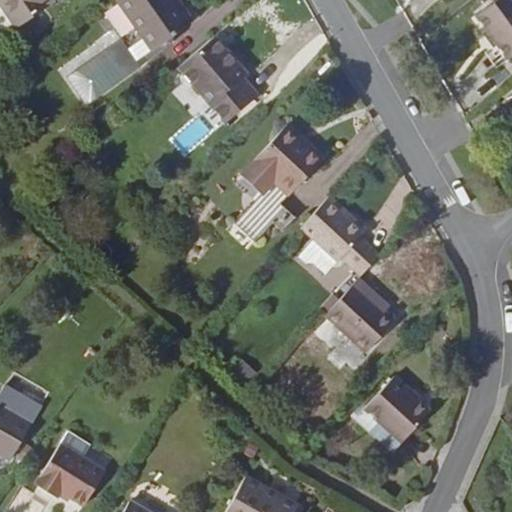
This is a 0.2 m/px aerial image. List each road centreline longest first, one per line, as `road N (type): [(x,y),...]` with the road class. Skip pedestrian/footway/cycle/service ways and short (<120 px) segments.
road 1 (track): [(0,206),(318,474),(397,511)]
road 2 (residential): [(329,0),(472,246)]
road 3 (residential): [(472,246),(485,285),(491,362),(436,511)]
